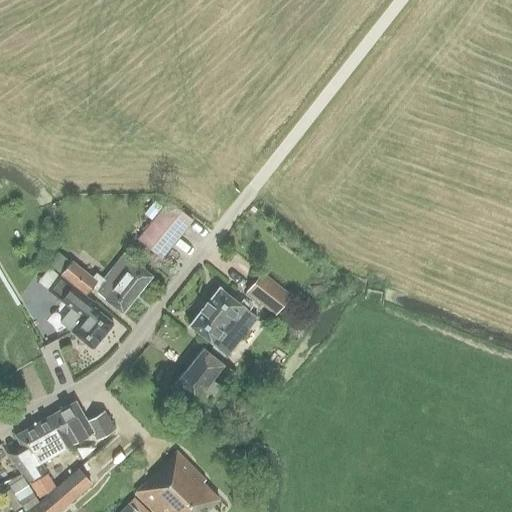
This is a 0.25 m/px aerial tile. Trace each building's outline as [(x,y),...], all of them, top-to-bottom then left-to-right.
[(152,220),(177,240),(193,220),(169,200),(152,220)] [(155,201),(150,207),(156,213),(162,206),(155,201)] [(162,257),(177,240),(152,220),(138,238),(162,257)] [(92,278),(72,262),(61,275),(86,295),(92,288),(98,293),(97,293),(122,313),(152,276),(127,256),(112,275),(109,272),(104,280),(96,274),(92,278)] [(262,273),(247,292),(275,315),(290,296),(262,273)] [(60,276),(49,291),(63,301),(64,299),(73,307),(61,323),(72,331),(71,332),(93,350),(113,324),(92,308),(95,304),(60,276)] [(249,312),(219,288),(207,303),(206,302),(200,310),(201,311),(189,326),(224,354),(234,342),(229,338),(249,312)] [(213,380),(225,365),(202,347),(173,385),(195,402),(196,401),(204,407),(220,386),(213,380)] [(236,372),(226,364),(214,379),(224,386),(236,372)] [(75,402),(55,413),(73,444),(93,433),(97,441),(115,431),(104,411),(87,421),(75,402)] [(55,413),(35,425),(15,436),(21,446),(8,454),(7,454),(14,464),(21,475),(26,482),(45,472),(40,463),(73,444),(55,413)] [(153,511),(206,511),(219,499),(203,483),(205,481),(177,452),(135,494),(153,511)] [(90,484),(77,469),(52,492),(28,511),(29,511),(58,511),(64,507),(90,484)] [(56,486),(47,473),(30,483),(39,497),(56,486)] [(38,500),(26,482),(21,475),(8,483),(26,510),(38,500)] [(137,511),(128,502),(117,511),(137,511)]
